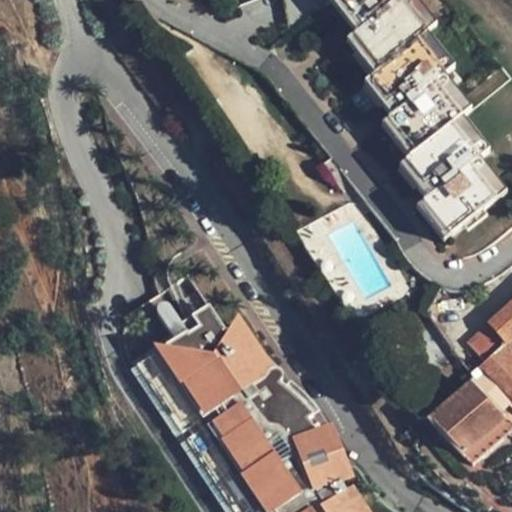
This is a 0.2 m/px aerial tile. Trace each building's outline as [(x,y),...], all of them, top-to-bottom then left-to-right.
[(327,0),(333,7),(354,34),(346,40),(373,75),(364,82),(391,117),(382,125),(408,158),(399,166),(425,200),(416,208),(443,241),(473,218),(505,192),(477,157),(486,149),(459,116),(470,109),(442,75),(452,67),(424,33),(434,25),(421,9),(414,0),(327,0)] [(511,301),(511,300),(511,268),(495,284),(511,301)] [(509,340),(511,337),(511,300),(511,301),(487,324),(506,344),(509,340)] [(186,339),(128,380),(222,511),(356,511),(339,488),(328,496),(322,477),(330,472),(329,467),(328,465),(326,462),(323,456),(319,450),(317,446),(313,441),(310,438),(307,433),(303,428),(309,423),(306,420),(303,416),(299,413),(295,409),(292,406),(288,403),(285,401),(281,398),(279,396),(275,394),(273,392),(274,392),(275,391),(276,390),(276,389),(276,387),(276,386),(276,385),(276,383),(274,382),(273,381),(272,380),(270,380),(269,379),(267,380),(264,381),(263,381),(261,381),(258,380),(257,379),(256,379),(255,377),(224,334),(215,340),(197,315),(178,329),(186,339)] [(468,341),(486,362),(492,357),(506,344),(487,324),(468,341)] [(492,357),(486,362),(483,365),(511,395),(511,342),(509,340),(506,344),(492,357)] [(222,511),(128,380),(122,384),(213,511),(222,511)] [(471,466),(506,435),(511,429),(511,423),(505,419),(474,384),(430,423),(471,466)]
